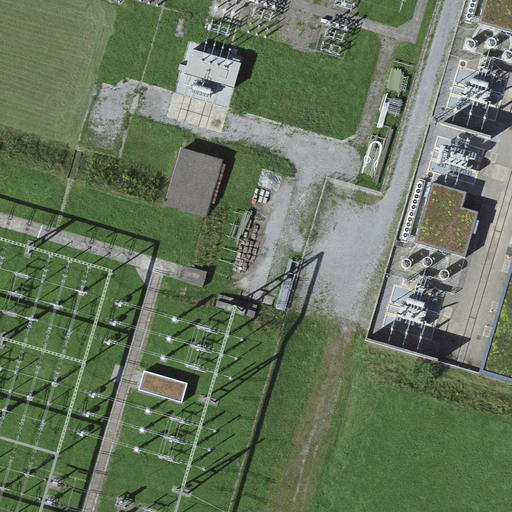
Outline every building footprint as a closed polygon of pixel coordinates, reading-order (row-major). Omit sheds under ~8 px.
[(511,0),(487,0),(481,22),(511,30),(511,0)] [(188,76),(239,84),(244,52),(193,45),(188,76)] [(225,160),(184,148),(168,204),(208,216),(225,160)] [(464,193),(433,184),(417,242),(464,256),(476,212),(460,208),(464,193)] [(511,261),(481,373),(511,381),(511,261)] [(208,273),(183,265),(178,281),(203,288),(208,273)] [(188,384),(144,372),(139,391),(183,404),(188,384)]
